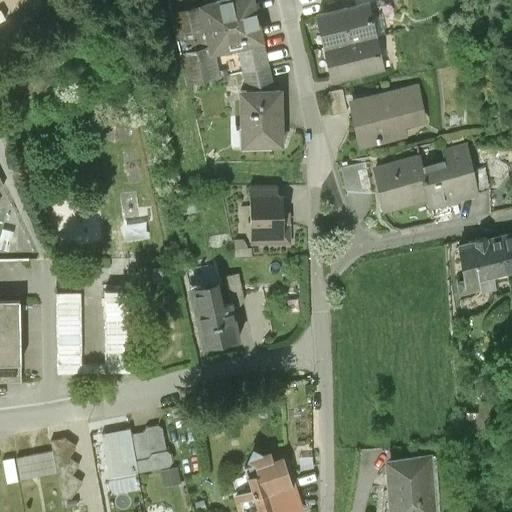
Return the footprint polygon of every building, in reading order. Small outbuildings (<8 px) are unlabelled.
[(228,0),(196,7),(208,58),(215,56),(236,51),(263,45),(253,0),(228,0)] [(314,14),(322,47),(377,33),(369,1),(355,4),(314,14)] [(208,58),(196,7),(169,13),(186,85),(220,77),(215,56),(208,58)] [(322,47),(330,79),(385,66),(377,33),(322,47)] [(269,68),(263,45),(236,51),(241,74),(269,68)] [(241,74),(245,92),(273,91),(269,68),(241,74)] [(420,83),(346,100),(357,148),(407,137),(406,128),(429,123),(420,83)] [(245,92),(236,92),(238,151),(281,150),(280,91),(273,91),(245,92)] [(442,161),(418,167),(426,202),(428,211),(479,199),(466,144),(439,150),(442,161)] [(378,213),(426,202),(418,167),(415,154),(367,165),(373,191),(378,213)] [(373,191),(367,165),(366,160),(340,166),(345,188),(373,191)] [(247,188),(247,198),(283,196),(283,186),(247,188)] [(247,198),(250,249),(286,247),(283,196),(247,198)] [(511,237),(499,240),(507,280),(511,279),(511,237)] [(495,282),(507,280),(499,240),(458,248),(464,282),(456,283),(459,297),(496,290),(495,282)] [(213,283),(184,290),(197,353),(237,345),(228,306),(218,308),(213,283)] [(81,293),(56,293),(56,374),(130,373),(126,290),(104,291),(105,363),(81,364),(81,293)] [(0,301),(0,381),(21,381),(21,363),(20,301),(0,301)] [(158,424),(146,426),(143,431),(115,437),(123,477),(171,467),(175,462),(173,453),(167,449),(163,428),(158,424)] [(65,438),(50,441),(52,451),(57,474),(61,500),(71,499),(82,484),(81,482),(72,476),(79,466),(78,464),(68,457),(76,447),(76,445),(65,438)] [(3,461),(8,483),(57,474),(52,451),(3,461)] [(255,502),(256,504),(295,491),(284,460),(272,464),(270,456),(262,459),(252,453),(247,464),(252,479),(247,480),(251,491),(233,497),(236,508),(255,502)] [(436,511),(432,455),(384,458),(387,511),(436,511)] [(258,511),(302,511),(295,491),(256,504),(258,511)]
